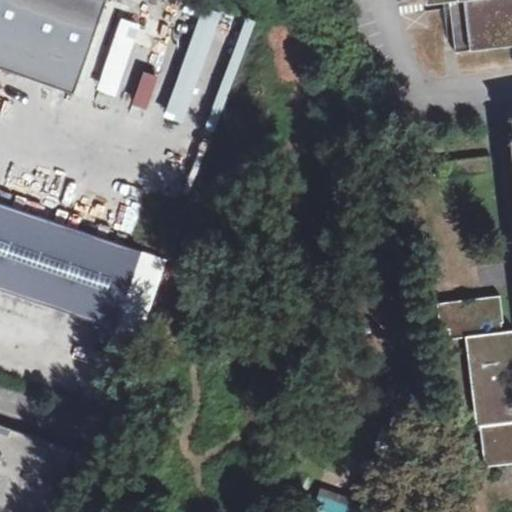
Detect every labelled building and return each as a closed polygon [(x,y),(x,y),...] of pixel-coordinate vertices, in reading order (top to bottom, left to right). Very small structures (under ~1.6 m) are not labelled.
[(0,0),(0,69),(73,94),(104,1),(101,0),(0,0)] [(511,0),(426,0),(427,3),(436,2),(449,1),(455,52),(511,44),(511,0)] [(199,6),(162,113),(181,119),(209,41),(226,47),(236,19),(199,6)] [(128,40),(136,24),(120,17),(113,33),(128,40)] [(97,84),(112,89),(121,66),(106,61),(97,84)] [(130,102),(148,107),(157,73),(139,68),(130,102)] [(437,171),(439,180),(493,173),(491,156),(436,163),(437,171)] [(140,253),(0,206),(0,292),(114,330),(140,253)] [(164,261),(140,253),(114,330),(138,338),(164,261)] [(358,269),(360,330),(402,329),(398,267),(358,269)] [(511,330),(503,331),(502,322),(504,322),(501,295),(474,298),(474,301),(466,301),(466,299),(445,302),(445,309),(442,309),(438,310),(441,330),(449,329),(451,339),(466,337),(477,426),(480,425),(485,466),(511,462),(511,330)] [(382,423),(377,441),(390,446),(396,428),(382,423)] [(51,511),(71,454),(0,428),(0,511),(51,511)] [(365,511),(370,500),(376,485),(357,479),(349,498),(320,488),(310,511),(365,511)]
